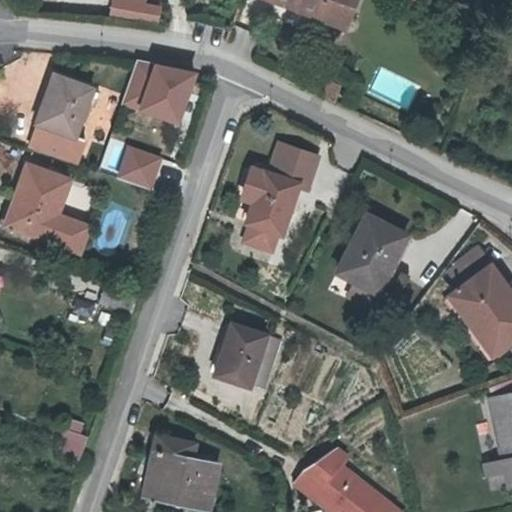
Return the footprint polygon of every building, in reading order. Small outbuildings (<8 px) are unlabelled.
[(282,0),(324,17),(330,0),(282,0)] [(357,0),(330,0),(324,17),(348,26),(357,0)] [(158,20),(162,6),(144,1),(140,15),(158,20)] [(174,14),(172,25),(218,37),(221,26),(174,14)] [(120,105),(179,122),(193,70),(134,54),(120,105)] [(52,82),(42,107),(49,110),(44,122),(77,133),(96,84),(59,71),(55,83),(52,82)] [(339,102),(346,84),(334,79),(328,96),(339,102)] [(49,110),(42,107),(38,119),(44,122),(49,110)] [(287,231),(302,188),(304,182),(311,184),(322,153),(286,140),(275,171),(270,170),(253,218),(255,219),(284,230),(287,231)] [(114,176),(149,189),(161,156),(126,142),(114,176)] [(73,178),(31,162),(16,201),(21,203),(14,223),(83,249),(92,224),(61,212),(73,178)] [(316,185),(311,184),(304,182),(302,188),(314,192),(316,185)] [(409,235),(369,215),(341,269),(359,278),(378,288),(381,289),(409,235)] [(284,230),(255,219),(248,239),(278,249),(284,230)] [(492,264),(480,246),(458,262),(459,265),(452,270),(463,286),(492,264)] [(452,294),(483,336),(489,331),(502,348),(511,340),(511,291),(492,264),(463,286),(452,294)] [(371,303),(378,288),(359,278),(351,293),(371,303)] [(138,290),(107,280),(100,300),(131,311),(138,290)] [(286,340),(236,320),(218,369),(265,387),(273,365),(276,366),(286,340)] [(511,393),(493,399),(495,410),(506,453),(508,463),(490,468),(496,489),(511,485),(511,393)] [(81,433),(64,427),(58,445),(75,451),(81,433)] [(190,438),(163,432),(149,488),(211,503),(221,465),(195,458),(198,444),(189,443),(190,438)] [(309,464),(298,478),(340,511),(395,511),(401,506),(345,461),(350,455),(338,446),(309,464)] [(488,457),(490,468),(508,463),(506,453),(488,457)]
